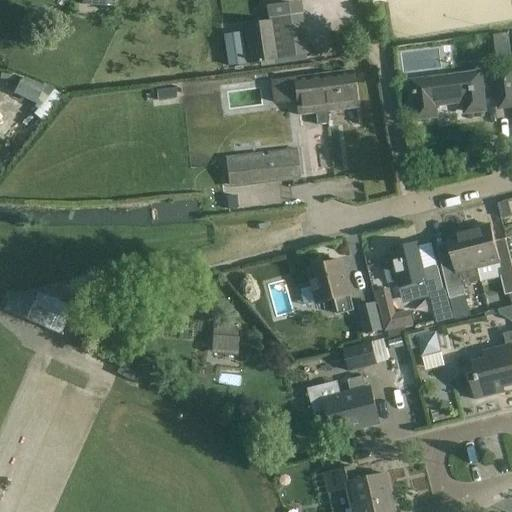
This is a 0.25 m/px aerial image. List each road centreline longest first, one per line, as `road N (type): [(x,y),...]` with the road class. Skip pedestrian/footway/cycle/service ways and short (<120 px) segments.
road 1 (residential): [(313,230),(511,182)]
road 2 (residential): [(511,422),(438,441),(433,453),(449,498)]
